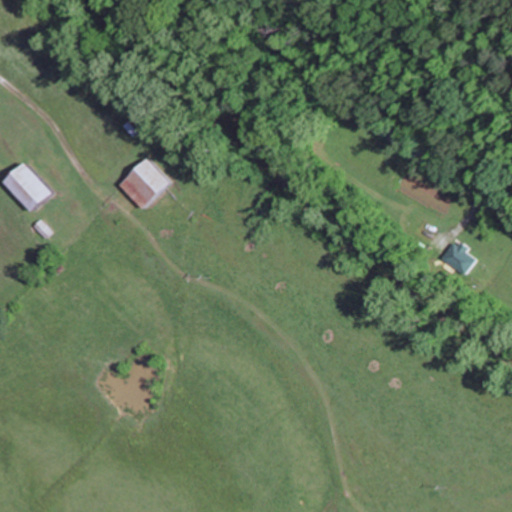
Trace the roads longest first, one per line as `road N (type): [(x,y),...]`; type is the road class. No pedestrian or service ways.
road 1 (residential): [(452,511),(373,482),(315,438),(295,411),(280,340),(218,274),(102,187),(45,133),(40,105),(0,76)]
road 2 (secondary): [(511,217),(362,116),(228,0)]
